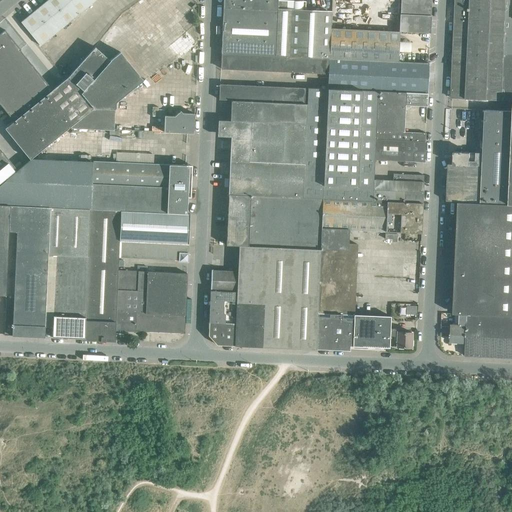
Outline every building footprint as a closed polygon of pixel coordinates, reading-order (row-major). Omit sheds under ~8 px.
[(95,0),(47,0),(21,22),(40,45),(95,0)] [(277,0),(223,0),(223,8),(221,53),(228,53),(235,54),(243,54),(250,55),(257,55),(264,55),(271,56),(275,56),(277,0)] [(329,58),(330,28),(331,13),(330,13),(304,11),(304,1),(277,0),(275,56),(278,56),(285,56),(292,56),(296,57),(299,57),(306,57),(314,57),(321,58),(329,58)] [(400,0),(399,31),(430,33),(431,15),(430,15),(431,0),(400,0)] [(453,64),(451,98),(465,98),(469,0),(455,0),(455,18),(453,64)] [(511,4),(505,4),(505,0),(469,0),(465,98),(511,100),(511,4)] [(329,58),(397,61),(399,31),(341,28),(341,10),(337,10),(331,9),(331,28),(330,28),(329,58)] [(24,10),(17,15),(21,20),(28,15),(24,10)] [(5,30),(0,33),(0,40),(12,56),(20,49),(5,30)] [(178,60),(197,44),(186,32),(167,47),(178,60)] [(0,40),(0,56),(4,62),(12,56),(0,40)] [(114,113),(111,113),(112,102),(139,82),(119,51),(109,60),(95,47),(68,77),(5,128),(30,159),(71,127),(71,128),(113,130),(114,113)] [(12,56),(4,62),(11,70),(26,57),(20,50),(21,50),(20,49),(12,56)] [(220,68),(228,69),(228,53),(221,53),(220,68)] [(26,57),(11,70),(17,78),(33,65),(26,57)] [(329,58),(321,58),(320,73),(328,73),(329,58)] [(327,88),(377,90),(380,90),(427,93),(428,73),(428,63),(397,61),(329,58),(328,73),(327,88)] [(0,78),(11,70),(4,62),(0,65),(0,78)] [(33,65),(17,78),(23,85),(39,73),(33,65)] [(11,70),(0,78),(0,91),(17,78),(11,70)] [(39,73),(23,85),(30,93),(45,80),(39,73)] [(17,78),(0,91),(0,104),(23,85),(17,78)] [(45,80),(30,93),(36,101),(52,89),(45,80)] [(219,99),(226,100),(227,85),(220,84),(219,99)] [(23,85),(0,104),(6,112),(30,93),(23,85)] [(322,198),(422,202),(423,174),(423,175),(393,174),(393,180),(373,179),(374,159),(375,131),(377,90),(327,88),(327,89),(307,88),(306,104),(306,123),(304,163),(302,197),(322,198)] [(380,90),(377,90),(375,131),(403,132),(404,107),(410,108),(410,105),(426,106),(427,93),(380,90)] [(30,93),(6,112),(13,120),(36,101),(30,93)] [(231,100),(230,118),(230,120),(296,123),(306,123),(306,104),(304,104),(304,103),(297,103),(290,103),(283,102),(276,102),(269,102),(262,101),(255,101),(248,101),(240,100),(233,100),(231,100)] [(164,132),(193,134),(194,113),(182,113),(180,110),(174,116),(165,116),(164,132)] [(484,120),(511,121),(511,110),(485,110),(484,120)] [(296,123),(230,120),(218,119),(217,136),(231,137),(230,160),(304,163),(306,123),(296,123)] [(511,132),(511,121),(484,120),(484,131),(511,132)] [(425,133),(403,132),(375,131),(374,159),(424,162),(425,133)] [(481,190),(480,190),(479,202),(509,204),(511,134),(511,132),(484,131),(481,190)] [(453,152),(453,164),(480,165),(480,153),(462,152),(463,152),(460,152),(453,152)] [(4,153),(0,155),(0,168),(10,161),(4,153)] [(0,184),(0,204),(9,205),(50,207),(90,209),(121,210),(186,214),(187,197),(190,197),(192,165),(93,161),(93,162),(31,159),(0,184)] [(302,197),(304,163),(230,160),(228,194),(302,197)] [(10,161),(0,168),(0,182),(17,169),(10,161)] [(480,165),(453,164),(448,164),(446,201),(479,202),(480,190),(481,165),(480,165)] [(322,198),(302,197),(228,194),(226,245),(238,245),(320,249),(321,216),(322,198)] [(422,202),(322,198),(321,216),(320,249),(357,251),(357,244),(348,243),(348,230),(421,233),(421,216),(422,202)] [(453,313),(459,314),(466,314),(496,315),(511,315),(511,204),(458,203),(453,313)] [(9,205),(0,204),(0,295),(6,295),(9,205)] [(44,337),(45,332),(50,207),(9,205),(6,295),(4,335),(44,337)] [(45,332),(52,332),(52,337),(84,339),(90,209),(50,207),(45,332)] [(115,330),(118,270),(118,256),(119,240),(121,210),(90,209),(84,339),(114,340),(115,330)] [(121,210),(119,240),(188,244),(189,214),(186,214),(121,210)] [(118,256),(179,260),(179,261),(187,262),(188,244),(119,240),(118,256)] [(263,287),(291,288),(318,290),(320,249),(238,245),(236,292),(236,303),(263,304),(263,287)] [(318,290),(316,349),(314,349),(353,351),(353,346),(354,315),(357,251),(320,249),(318,290)] [(403,263),(403,281),(416,282),(416,264),(403,263)] [(211,269),(210,291),(235,292),(236,270),(211,269)] [(135,331),(143,331),(184,334),(187,273),(118,270),(115,330),(135,331)] [(261,347),(288,348),(291,288),(263,287),(263,304),(261,347)] [(288,348),(314,349),(316,349),(318,290),(291,288),(288,348)] [(236,292),(235,292),(210,291),(209,313),(208,322),(235,323),(236,303),(236,292)] [(236,303),(235,323),(234,346),(261,347),(263,304),(236,303)] [(416,306),(405,305),(405,315),(416,315),(416,306)] [(450,342),(465,342),(466,314),(459,314),(459,325),(450,324),(450,327),(440,326),(440,333),(449,333),(449,337),(450,337),(450,342)] [(466,314),(465,342),(465,344),(465,356),(511,358),(511,315),(496,315),(466,314)] [(354,315),(353,346),(388,348),(389,346),(390,328),(390,316),(354,315)] [(208,322),(208,336),(216,345),(234,346),(235,323),(208,322)] [(398,329),(390,328),(389,346),(410,347),(411,332),(398,332),(398,329)]
